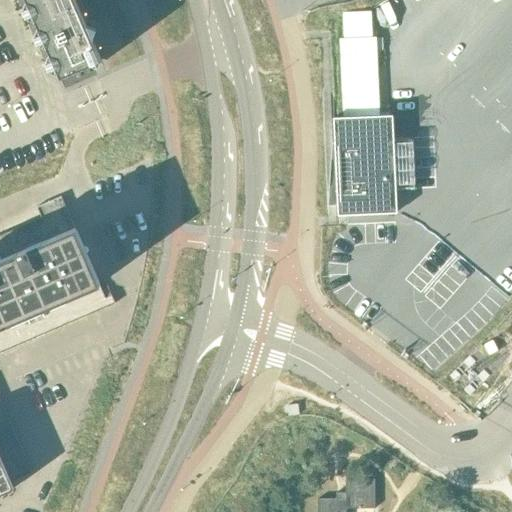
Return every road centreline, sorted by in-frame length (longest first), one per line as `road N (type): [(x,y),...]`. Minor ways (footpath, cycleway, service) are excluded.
road 1 (secondary): [(235,330),(253,248),(254,125),(222,0)]
road 2 (unclassified): [(235,330),(316,360),(452,456),(485,451),(511,417)]
road 3 (secondary): [(192,0),(218,124),(212,287),(202,322)]
road 4 (secondary): [(202,322),(165,433),(125,511)]
road 5 (secondary): [(151,511),(235,330)]
